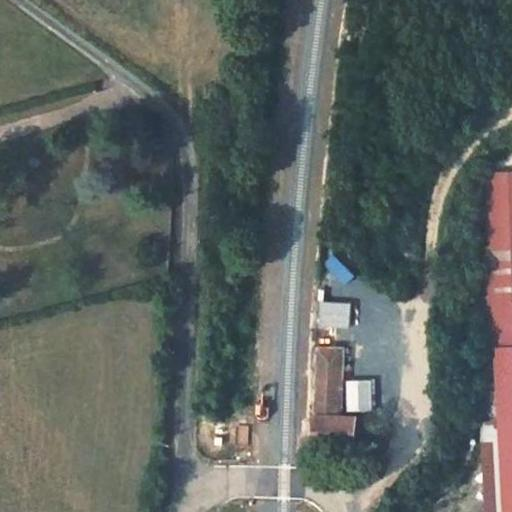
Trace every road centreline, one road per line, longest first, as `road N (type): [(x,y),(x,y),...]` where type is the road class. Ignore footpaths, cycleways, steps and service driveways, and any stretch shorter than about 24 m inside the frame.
road 1 (residential): [(182,489),(187,158),(173,123),(149,95),(17,0)]
road 2 (track): [(343,504),(392,462),(413,419),(433,210),(452,160),(484,127),(511,115)]
road 3 (unclassified): [(182,489),(307,483),(330,490),(345,511)]
